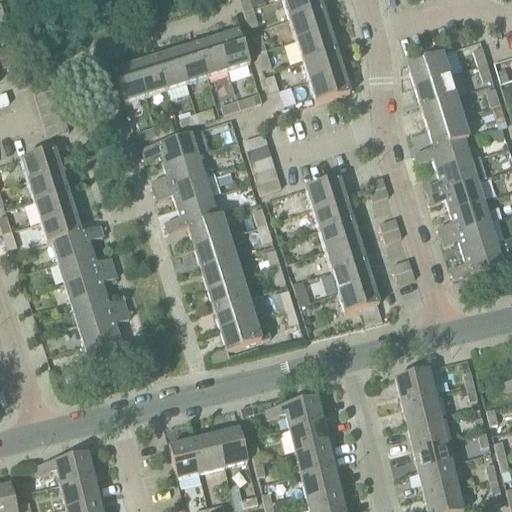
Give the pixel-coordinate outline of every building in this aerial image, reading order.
[(248,0),(239,0),(238,1),(243,17),(253,14),(248,0)] [(292,0),(282,4),(288,24),(323,14),(318,0),(292,0)] [(258,30),(253,14),(243,17),(248,33),(258,30)] [(288,24),(295,45),(329,35),(323,14),(288,24)] [(238,35),(217,42),(228,76),(249,69),(238,35)] [(301,66),(336,56),(329,35),(295,45),(301,66)] [(260,39),(251,41),(257,58),(266,55),(260,39)] [(196,48),(207,82),(228,76),(217,42),(196,48)] [(196,48),(175,55),(186,89),(207,82),(196,48)] [(0,52),(0,62),(16,58),(13,49),(0,52)] [(477,72),(486,69),(481,52),(472,55),(477,72)] [(186,89),(175,55),(154,61),(165,96),(186,89)] [(271,71),(266,55),(257,58),(262,74),(271,71)] [(301,66),(308,87),(342,77),(336,56),(301,66)] [(18,67),(16,58),(0,62),(0,64),(2,72),(18,67)] [(407,70),(413,91),(448,80),(441,59),(407,70)] [(154,61),(134,68),(144,102),(165,96),(154,61)] [(113,75),(123,109),(144,102),(134,68),(113,75)] [(486,69),(477,72),(483,88),(491,85),(486,69)] [(497,75),(501,86),(508,84),(504,73),(497,75)] [(349,98),(342,77),(308,87),(315,108),(349,98)] [(273,80),(264,83),(269,99),(279,96),(273,80)] [(454,101),(448,80),(413,91),(420,112),(454,101)] [(34,100),(54,94),(51,83),(30,90),(34,100)] [(290,93),(279,97),(282,106),(293,103),(290,93)] [(34,100),(37,111),(58,105),(54,94),(34,100)] [(485,97),(490,113),(499,110),(494,94),(485,97)] [(284,112),(279,96),(269,99),(274,115),(284,112)] [(0,109),(9,107),(6,97),(0,99),(0,109)] [(253,100),(237,105),(240,114),(256,109),(253,100)] [(420,112),(426,132),(461,122),(454,101),(420,112)] [(37,111),(40,122),(61,115),(58,105),(37,111)] [(220,110),(223,119),(240,114),(237,105),(220,110)] [(495,129),(500,128),(504,126),(499,110),(490,113),(495,129)] [(211,113),(195,118),(198,127),(214,122),(211,113)] [(40,122),(44,132),(64,126),(61,115),(40,122)] [(179,123),(182,132),(198,127),(195,118),(179,123)] [(468,144),(461,122),(426,132),(433,153),(433,154),(463,144),(463,145),(468,144)] [(68,137),(64,126),(44,132),(47,143),(68,137)] [(170,126),(154,131),(157,141),(173,136),(170,126)] [(138,136),(141,146),(157,141),(154,131),(138,136)] [(190,139),(141,154),(145,165),(155,162),(153,157),(158,155),(163,171),(197,161),(190,139)] [(246,157),(267,150),(263,139),(243,146),(246,157)] [(433,153),(414,159),(418,170),(427,167),(426,162),(430,160),(435,176),(470,165),(463,145),(463,144),(433,154),(433,153)] [(249,167),(270,161),(267,150),(246,157),(249,167)] [(20,164),(26,185),(60,175),(54,154),(20,164)] [(161,184),(152,187),(155,196),(203,181),(197,161),(163,171),(168,187),(163,188),(161,184)] [(253,178),(274,171),(270,161),(249,167),(253,178)] [(435,188),(425,191),(428,201),(476,186),(485,183),(479,162),(470,165),(435,176),(440,192),(436,193),(435,188)] [(277,182),(274,171),(253,178),(256,189),(277,182)] [(67,195),(60,175),(26,185),(33,206),(67,195)] [(203,181),(155,196),(158,206),(168,203),(166,198),(170,197),(175,213),(210,202),(203,181)] [(277,182),(256,189),(260,199),(280,193),(277,182)] [(366,187),(369,197),(384,192),(381,182),(366,187)] [(311,215),(345,204),(339,183),(304,194),(311,215)] [(476,186),(428,201),(431,211),(441,208),(439,203),(443,201),(448,217),(483,206),(476,186)] [(388,201),(384,192),(369,197),(372,206),(388,201)] [(73,216),(67,195),(33,206),(40,227),(73,216)] [(175,225),(165,228),(168,238),(187,232),(217,222),(216,222),(210,202),(175,213),(180,228),(176,230),(175,225)] [(311,215),(318,236),(352,225),(345,204),(311,215)] [(448,230),(438,233),(441,242),(489,227),(483,206),(448,217),(453,233),(449,235),(448,230)] [(262,213),(258,214),(253,216),(258,232),(267,230),(262,213)] [(80,237),(73,216),(40,227),(47,249),(51,248),(51,247),(80,238),(80,237)] [(0,222),(0,231),(2,239),(11,237),(6,220),(0,222)] [(187,232),(193,252),(227,241),(221,220),(216,222),(217,222),(187,232)] [(379,229),(382,238),(398,233),(395,224),(379,229)] [(359,246),(352,225),(318,236),(325,257),(359,246)] [(489,227),(441,242),(444,252),(454,249),(452,244),(456,243),(462,259),(496,248),(495,247),(489,227)] [(272,246),(267,230),(258,232),(263,249),(272,246)] [(51,247),(51,248),(57,267),(91,257),(88,246),(102,242),(99,231),(80,237),(80,238),(51,247)] [(400,243),(398,233),(382,238),(385,247),(400,243)] [(8,256),(12,254),(17,253),(11,237),(2,239),(8,256)] [(227,241),(193,252),(200,273),(234,262),(227,241)] [(460,271),(450,274),(454,285),(502,269),(511,266),(511,241),(495,247),(496,248),(462,259),(465,270),(460,272),(460,271)] [(325,257),(331,277),(365,267),(359,246),(325,257)] [(266,258),(271,274),(280,271),(275,255),(266,258)] [(91,257),(58,268),(64,289),(112,273),(109,264),(99,267),(101,272),(97,273),(91,257)] [(206,294),(241,283),(234,262),(200,273),(206,294)] [(411,275),(408,265),(392,270),(395,279),(411,275)] [(331,277),(338,298),(372,288),(365,267),(331,277)] [(285,287),(280,271),(271,274),(276,290),(285,287)] [(112,273),(64,289),(71,310),(105,298),(100,282),(104,281),(105,286),(115,283),(112,273)] [(413,284),(411,275),(395,279),(398,289),(413,284)] [(213,315),(247,304),(241,283),(206,294),(213,315)] [(292,289),(299,310),(309,307),(302,286),(292,289)] [(338,298),(345,319),(379,308),(372,288),(338,298)] [(279,299),(284,315),(293,312),(288,296),(279,299)] [(105,298),(71,310),(77,330),(126,314),(123,305),(113,308),(114,313),(110,314),(105,298)] [(247,304),(213,315),(220,336),(254,325),(254,323),(247,304)] [(298,328),(293,312),(284,315),(289,331),(298,328)] [(126,314),(77,330),(84,351),(118,340),(113,324),(117,322),(119,327),(129,324),(126,314)] [(254,325),(220,336),(226,356),(261,345),(270,343),(263,321),(254,323),(254,325)] [(118,340),(84,351),(90,372),(139,356),(136,346),(121,350),(118,340)] [(400,406),(433,398),(428,374),(394,383),(400,406)] [(466,392),(473,390),(470,376),(462,378),(466,392)] [(511,394),(511,384),(501,387),(503,396),(511,394)] [(466,392),(469,406),(477,405),(473,390),(466,392)] [(400,406),(406,430),(439,422),(433,398),(400,406)] [(316,402),(282,410),(288,434),(322,425),(316,402)] [(251,410),(240,413),(242,421),(253,418),(251,410)] [(277,411),(265,414),(267,424),(279,421),(277,411)] [(486,416),(489,430),(496,429),(493,414),(486,416)] [(411,454),(445,445),(439,422),(406,430),(411,454)] [(477,439),(484,437),(481,423),(474,425),(477,439)] [(288,434),(294,457),(328,449),(322,425),(288,434)] [(238,433),(215,439),(223,473),(247,467),(238,433)] [(477,439),(480,453),(488,451),(484,437),(477,439)] [(200,479),(223,473),(215,439),(191,445),(200,479)] [(200,479),(191,445),(168,451),(176,485),(200,479)] [(411,454),(417,477),(451,469),(445,445),(411,454)] [(493,448),(497,463),(504,461),(501,446),(493,448)] [(300,480),(333,472),(328,449),(294,457),(300,480)] [(257,452),(250,453),(253,468),(260,466),(257,452)] [(87,458),(53,466),(59,490),(93,481),(87,458)] [(508,475),(504,461),(497,463),(501,477),(508,475)] [(264,481),(260,466),(253,468),(257,482),(264,481)] [(47,468),(35,471),(38,480),(50,477),(47,468)] [(417,477),(423,501),(456,493),(451,469),(417,477)] [(488,485),(496,484),(492,469),(485,471),(488,485)] [(300,480),(305,504),(339,495),(333,472),(300,480)] [(70,511),(99,505),(93,481),(59,490),(64,511),(70,511)] [(488,485),(491,500),(499,498),(496,484),(488,485)] [(0,491),(0,511),(14,511),(9,489),(0,491)] [(460,511),(456,493),(423,501),(425,511),(460,511)] [(307,511),(343,511),(339,495),(305,504),(307,511)] [(271,511),(269,498),(261,500),(263,511),(271,511)] [(241,505),(242,511),(246,511),(257,509),(255,501),(241,505)]
